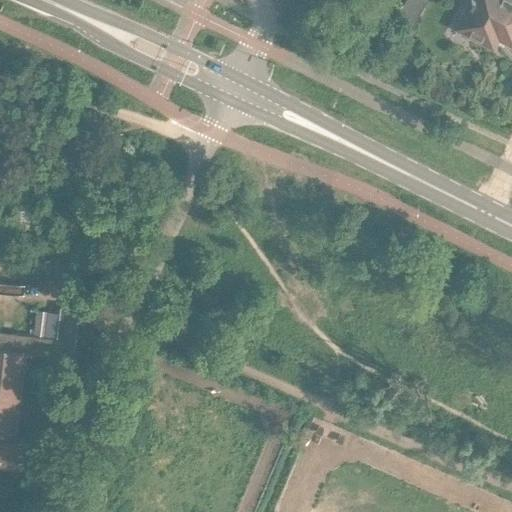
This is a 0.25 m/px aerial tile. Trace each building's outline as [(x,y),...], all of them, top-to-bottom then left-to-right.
[(415,21),(426,0),(405,0),(399,12),(415,21)] [(511,37),(511,0),(466,0),(470,2),(459,22),(460,22),(461,20),(472,26),(468,33),(492,45),(500,31),(511,37)] [(59,312),(57,337),(75,339),(78,308),(60,306),(59,312)] [(48,310),(35,308),(33,334),(45,335),(48,310)] [(25,352),(72,357),(75,339),(57,337),(0,330),(0,462),(24,465),(27,441),(15,440),(25,352)]
